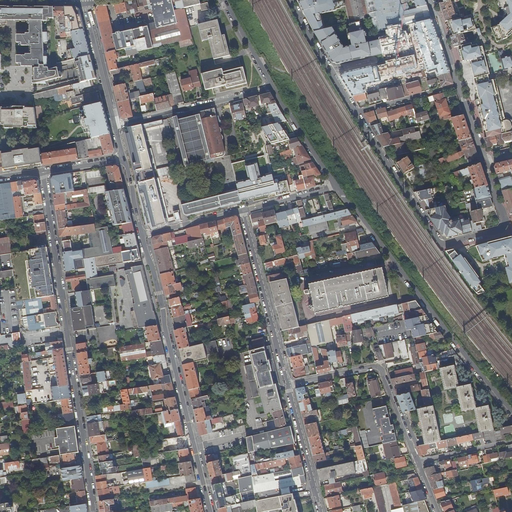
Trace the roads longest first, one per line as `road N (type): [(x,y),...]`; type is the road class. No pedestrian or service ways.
road 1 (residential): [(288,0),(442,244),(501,232),(506,223),(484,160)]
road 2 (residential): [(94,511),(44,171)]
road 3 (tertiary): [(210,511),(141,232)]
road 4 (residential): [(511,411),(337,186)]
road 5 (residential): [(417,462),(379,366),(290,384)]
road 6 (residential): [(242,208),(290,384)]
road 7 (residential): [(484,160),(431,0)]
road 8 (residential): [(115,126),(273,86)]
road 9 (residential): [(290,384),(321,511)]
road 10 (tertiary): [(115,126),(84,0)]
